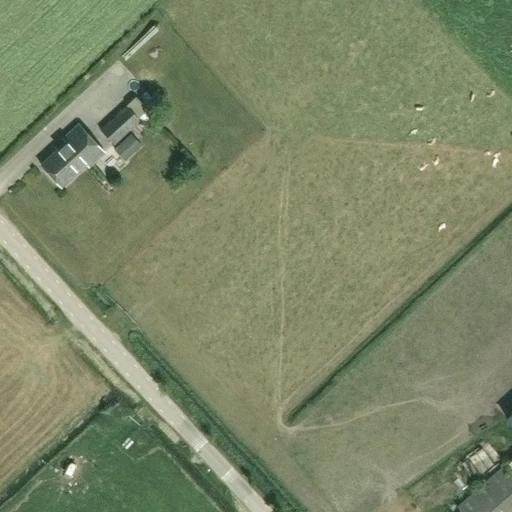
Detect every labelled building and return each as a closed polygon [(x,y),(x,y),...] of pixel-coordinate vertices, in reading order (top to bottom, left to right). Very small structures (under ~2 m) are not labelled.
[(135,97),(100,130),(115,145),(131,130),(136,135),(155,117),(152,114),(160,106),(146,91),(138,99),(135,97)] [(88,167),(104,152),(78,124),(62,139),(64,142),(40,164),(61,187),(85,164),(88,167)] [(511,433),(503,417),(482,428),(492,446),(511,435),(511,433)] [(397,447),(385,461),(397,471),(409,457),(397,447)] [(226,455),(238,473),(248,466),(235,449),(226,455)] [(511,476),(501,465),(457,505),(463,511),(502,511),(511,504),(511,476)] [(436,511),(422,497),(406,511),(436,511)]
